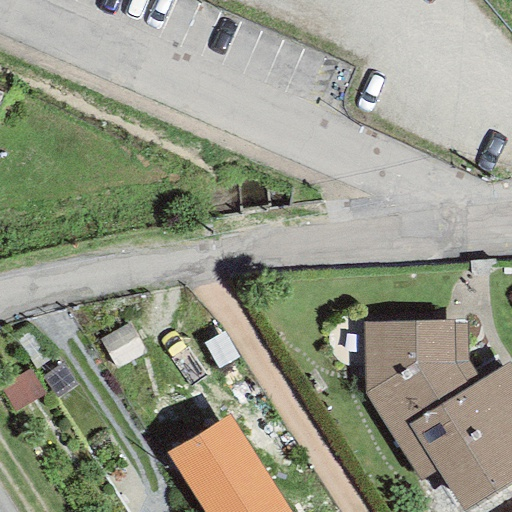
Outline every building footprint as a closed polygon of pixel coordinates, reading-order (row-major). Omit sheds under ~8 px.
[(127,324),(101,336),(116,365),(145,354),(127,324)] [(464,397),(445,364),(446,328),(370,329),(370,392),(423,475),(445,461),(470,501),(511,474),(511,384),(504,371),(464,397)] [(35,369),(50,358),(26,330),(14,337),(35,369)] [(57,399),(74,387),(60,367),(42,379),(57,399)] [(215,511),(275,511),(254,477),(248,481),(219,433),(181,457),(215,511)]
